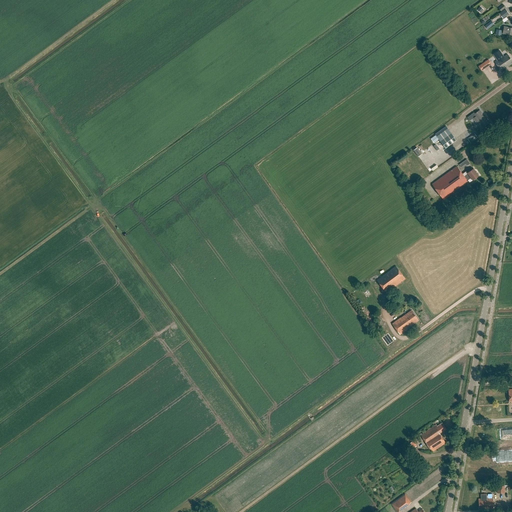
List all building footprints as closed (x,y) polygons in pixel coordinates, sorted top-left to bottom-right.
[(508,12),(505,9),(499,14),(503,19),(507,15),(506,13),(508,12)] [(487,30),(491,24),(489,22),(491,20),(486,17),(485,18),(483,21),(485,23),(483,27),(487,30)] [(503,34),(511,35),(511,28),(508,28),(508,27),(504,27),(503,34)] [(496,69),(498,72),(501,71),(502,71),(504,70),(503,69),(508,66),(508,67),(511,64),(511,63),(511,62),(511,61),(511,60),(508,54),(503,58),(502,57),(500,59),(498,60),(497,60),(494,62),(498,68),(496,69)] [(478,67),(481,72),(491,65),(488,60),(478,67)] [(473,118),(482,131),(486,129),(484,127),(488,124),(481,114),(482,113),(480,110),(475,114),(476,116),(473,118)] [(441,142),(446,148),(457,141),(446,126),(438,132),(440,135),(438,137),(441,141),(441,142)] [(478,139),(475,134),(468,140),(471,144),(478,139)] [(432,184),(444,200),(449,196),(449,195),(470,178),(472,181),(479,176),(473,168),(467,173),(468,175),(465,177),(457,167),(432,184)] [(396,266),(377,280),(387,293),(406,279),(396,266)] [(419,320),(412,310),(392,324),(400,335),(419,320)] [(381,329),(386,325),(378,313),(373,317),(381,329)] [(436,425),(421,435),(432,452),(446,443),(440,434),(446,429),(442,423),(437,426),(436,425)] [(405,493),(390,504),(396,511),(397,511),(399,511),(410,504),(409,503),(411,501),(405,493)] [(480,509),(494,508),(493,497),(487,498),(487,494),(480,494),(481,499),(478,499),(478,507),(480,507),(480,509)]
